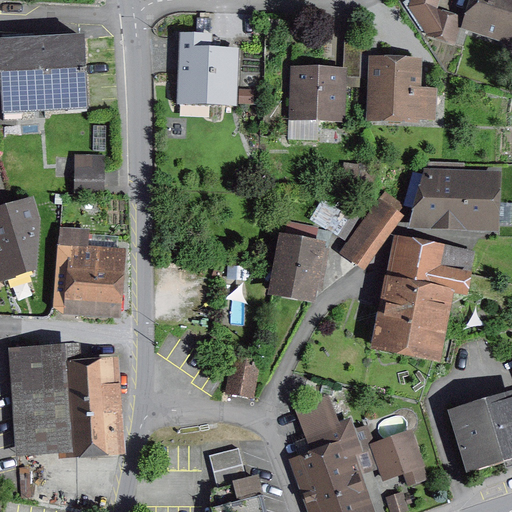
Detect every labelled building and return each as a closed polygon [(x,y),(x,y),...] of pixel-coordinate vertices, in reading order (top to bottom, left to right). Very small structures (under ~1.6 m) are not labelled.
[(452,40),(458,21),(438,14),(434,9),(436,0),(416,0),(414,7),(432,33),(452,40)] [(511,38),(511,0),(478,0),(470,26),(511,38)] [(184,54),(182,98),(232,100),(234,55),(210,54),(210,38),(181,37),(180,54),(184,54)] [(0,43),(0,53),(3,108),(86,104),(83,39),(0,43)] [(343,121),(345,78),(360,78),(361,48),(360,44),(345,43),(344,71),(293,69),(291,119),(343,121)] [(375,65),(376,45),(360,44),(361,48),(360,78),(375,79),(373,113),(432,115),(433,94),(414,93),(415,67),(375,65)] [(416,219),(432,224),(491,226),(492,179),(462,178),(462,165),(429,163),(429,177),(416,219)] [(76,170),(76,192),(103,193),(103,170),(76,170)] [(385,194),(342,253),(358,265),(400,205),(385,194)] [(30,203),(0,212),(0,269),(2,276),(32,267),(35,221),(30,203)] [(339,203),(324,227),(345,240),(360,216),(339,203)] [(60,231),(54,303),(80,305),(80,314),(111,316),(118,240),(103,238),(104,227),(89,226),(89,234),(60,231)] [(313,231),(288,226),(285,242),(310,246),(313,231)] [(463,293),(471,253),(398,238),(397,241),(390,279),(397,281),(390,315),(379,313),(373,343),(440,356),(444,332),(434,330),(443,289),(463,293)] [(319,252),(320,248),(310,246),(285,242),(283,241),(275,288),(311,295),(315,273),(323,274),(327,253),(319,252)] [(271,245),(269,256),(279,258),(281,247),(271,245)] [(16,438),(59,447),(117,444),(111,365),(64,368),(63,351),(25,354),(28,401),(13,402),(16,438)] [(235,358),(228,393),(251,397),(257,361),(235,358)] [(342,426),(331,397),(301,409),(315,451),(300,456),(319,511),(369,511),(357,477),(351,479),(341,451),(366,442),(358,420),(342,426)] [(511,399),(456,416),(472,470),(511,458),(511,399)] [(376,447),(386,476),(419,464),(409,436),(376,447)] [(265,511),(257,479),(218,489),(217,511),(213,511),(265,511)] [(390,500),(393,511),(405,508),(401,497),(390,500)]
